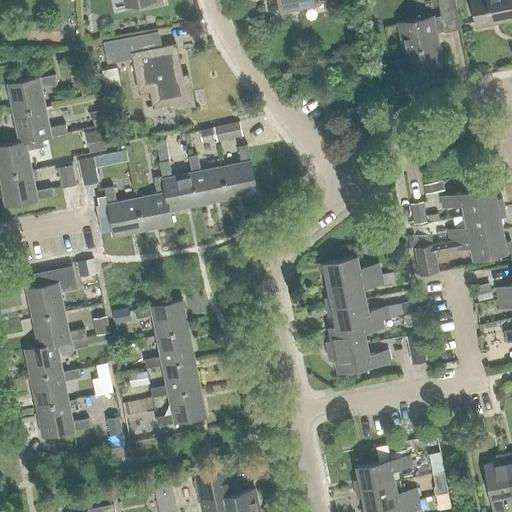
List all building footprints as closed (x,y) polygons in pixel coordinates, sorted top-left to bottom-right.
[(278,0),(281,10),(317,2),(317,0),(278,0)] [(398,23),(407,69),(441,63),(435,33),(442,31),(442,32),(460,29),(454,0),(437,0),(440,16),(433,17),(433,16),(398,23)] [(511,0),(471,0),(476,25),(511,18),(511,0)] [(61,20),(43,19),(42,23),(28,22),(27,40),(60,42),(61,20)] [(174,44),(134,53),(130,38),(103,43),(108,63),(132,58),(139,94),(150,91),(153,107),(173,103),(174,109),(193,105),(187,75),(181,76),(174,44)] [(120,86),(117,67),(101,70),(105,89),(120,86)] [(15,113),(46,107),(41,87),(57,83),(55,74),(9,84),(15,113)] [(90,94),(88,81),(80,83),(83,96),(90,94)] [(46,107),(15,113),(21,142),(41,137),(41,138),(42,138),(67,132),(65,124),(50,128),(47,112),(46,107)] [(109,123),(106,109),(91,112),(94,126),(109,123)] [(238,124),(213,129),(217,144),(241,139),(238,124)] [(86,132),(90,153),(106,149),(102,129),(86,132)] [(210,130),(198,133),(200,141),(212,138),(210,130)] [(41,138),(41,137),(21,142),(0,145),(0,176),(31,170),(32,170),(27,150),(44,147),(42,138),(41,138)] [(165,139),(156,141),(160,162),(163,176),(170,210),(199,204),(193,172),(192,173),(172,177),(169,161),(169,160),(165,139)] [(242,163),(221,167),(228,198),(257,192),(251,161),(250,161),(247,145),(238,146),(242,163)] [(100,167),(107,165),(105,154),(97,156),(100,167)] [(198,155),(189,156),(192,173),(193,172),(199,204),(228,198),(221,167),(201,171),(198,155)] [(91,160),(79,163),(83,186),(96,183),(91,160)] [(61,168),(65,190),(77,187),(72,166),(61,168)] [(32,170),(31,170),(0,176),(0,180),(6,206),(53,196),(52,187),(36,190),(32,170)] [(157,194),(137,198),(143,230),(173,224),(170,210),(163,176),(154,178),(157,194)] [(444,190),(442,181),(423,185),(425,194),(444,190)] [(101,205),(97,206),(102,230),(112,228),(114,236),(143,230),(137,198),(117,202),(113,186),(105,188),(106,196),(99,197),(101,205)] [(465,217),(504,210),(502,201),(497,202),(494,188),(441,199),(443,209),(463,205),(465,217)] [(423,204),(410,207),(414,226),(427,224),(423,204)] [(448,233),(450,243),(503,232),(500,218),(505,217),(504,210),(465,217),(468,229),(448,233)] [(439,219),(438,213),(429,214),(430,221),(439,219)] [(505,244),(503,232),(450,243),(452,253),(471,249),(474,260),(511,251),(511,248),(511,243),(505,244)] [(433,247),(415,250),(421,277),(439,274),(433,247)] [(325,274),(327,286),(380,276),(378,266),(360,270),(358,258),(317,266),(319,275),(325,274)] [(93,259),(78,262),(80,273),(95,270),(95,266),(94,264),(93,259)] [(36,286),(27,288),(33,318),(64,311),(60,291),(77,288),(72,266),(34,274),(36,286)] [(380,276),(327,286),(330,299),(324,300),(326,309),(367,300),(364,289),(381,286),(380,276)] [(493,298),(490,282),(475,286),(478,301),(493,298)] [(499,300),(511,297),(511,287),(497,290),(499,300)] [(511,307),(511,297),(499,300),(501,310),(511,307)] [(152,316),(155,336),(188,330),(182,300),(134,310),(136,320),(152,316)] [(367,300),(326,309),(328,319),(334,317),(336,330),(380,321),(388,320),(386,309),(369,312),(367,300)] [(413,300),(401,303),(403,313),(415,310),(413,300)] [(132,320),(129,307),(111,310),(114,324),(132,320)] [(64,311),(33,318),(38,346),(38,347),(86,337),(85,328),(68,332),(64,311)] [(104,317),(96,318),(99,334),(108,333),(109,332),(106,316),(104,317)] [(380,321),(336,330),(329,331),(331,344),(324,345),(326,354),(365,346),(363,335),(382,331),(380,321)] [(162,365),(194,359),(188,330),(155,336),(159,357),(145,359),(147,369),(161,366),(162,365)] [(411,366),(425,363),(419,335),(405,338),(411,366)] [(38,346),(25,349),(31,378),(62,372),(62,371),(58,351),(74,348),(88,345),(86,337),(38,347),(38,346)] [(511,345),(490,350),(492,362),(511,358),(511,345)] [(365,346),(326,354),(328,363),(334,361),(336,374),(388,364),(387,354),(368,358),(365,346)] [(152,397),(167,394),(168,394),(199,388),(194,359),(162,365),(161,366),(165,386),(151,389),(152,397)] [(107,363),(96,365),(99,379),(110,376),(107,363)] [(62,372),(31,378),(37,407),(68,401),(64,380),(80,377),(78,369),(78,368),(62,371),(62,372)] [(128,375),(130,387),(149,383),(147,371),(128,375)] [(168,394),(167,394),(171,415),(156,418),(158,427),(191,420),(204,418),(205,417),(199,388),(168,394)] [(68,401),(37,407),(43,437),(74,430),(90,427),(89,418),(73,421),(68,401)] [(119,416),(107,419),(110,434),(122,432),(119,416)] [(204,418),(191,420),(193,431),(206,428),(204,418)] [(503,511),(501,498),(511,496),(504,456),(495,458),(496,463),(482,466),(491,511),(503,511)] [(358,482),(353,483),(354,492),(394,484),(391,472),(411,468),(409,458),(356,468),(358,482)] [(215,507),(216,511),(248,511),(257,510),(253,489),(229,494),(224,472),(194,478),(200,507),(215,507)] [(154,485),(159,511),(177,511),(171,481),(154,485)] [(435,485),(434,489),(435,495),(446,493),(448,492),(446,483),(444,483),(435,485)] [(141,486),(143,496),(154,494),(152,484),(141,486)] [(394,484),(354,492),(356,501),(362,499),(365,511),(416,501),(415,491),(396,495),(394,484)] [(446,493),(435,495),(439,509),(449,507),(451,507),(448,492),(446,493)] [(416,501),(365,511),(364,511),(414,511),(418,511),(416,501)]
